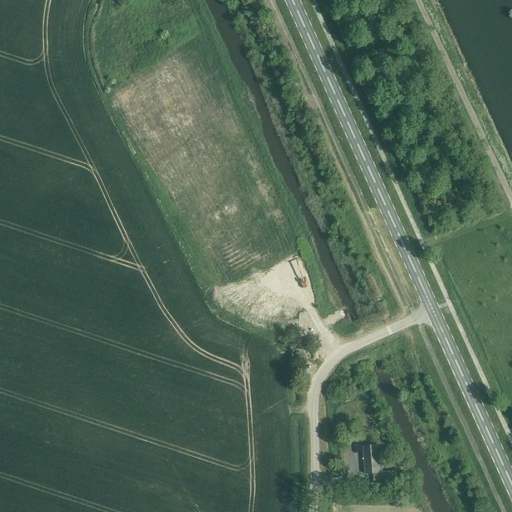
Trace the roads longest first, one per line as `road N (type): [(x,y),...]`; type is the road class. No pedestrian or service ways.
road 1 (primary): [(431,310),(295,0)]
road 2 (unclassified): [(312,511),(313,404),(325,366),(344,349),(431,310)]
road 3 (primary): [(511,487),(431,310)]
